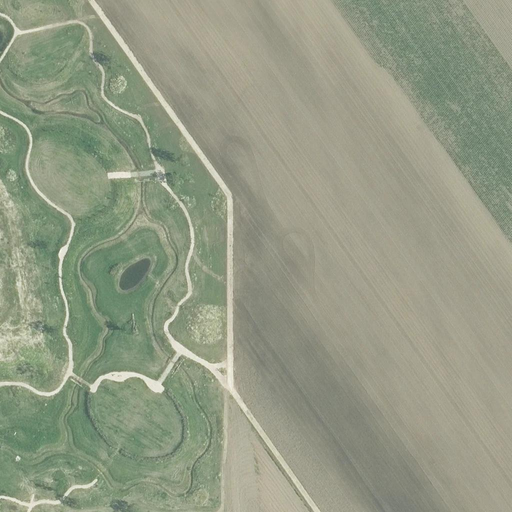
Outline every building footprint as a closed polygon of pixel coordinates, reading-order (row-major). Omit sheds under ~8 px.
[(0,206),(11,197),(7,192),(10,190),(3,181),(0,184),(0,206)] [(18,206),(1,223),(6,227),(5,229),(9,233),(15,227),(18,230),(33,216),(26,208),(23,211),(18,206)] [(0,310),(1,311),(6,308),(5,306),(10,303),(0,286),(0,310)] [(20,327),(17,333),(37,345),(40,340),(44,342),(49,333),(31,322),(29,326),(22,321),(18,326),(20,327)] [(1,337),(0,337),(0,346),(1,348),(0,348),(0,353),(10,367),(18,361),(16,358),(22,354),(8,335),(2,339),(1,337)]
